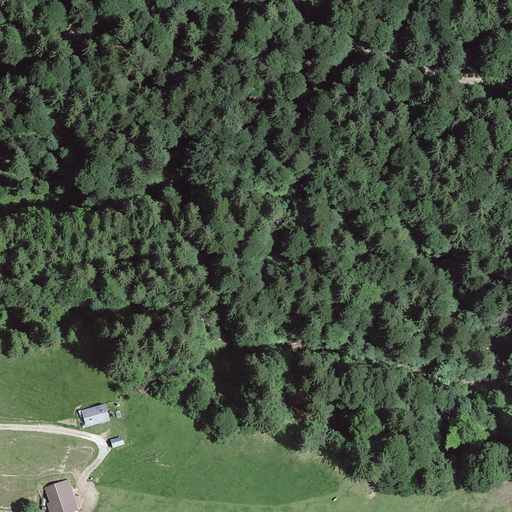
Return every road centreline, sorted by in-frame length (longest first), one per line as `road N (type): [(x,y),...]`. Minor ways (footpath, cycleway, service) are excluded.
road 1 (track): [(0,35),(65,35),(265,7),(313,35),(511,85)]
road 2 (track): [(0,426),(102,442),(107,453),(89,475)]
